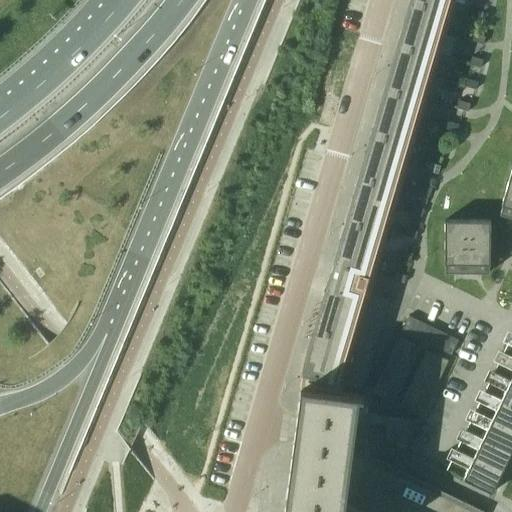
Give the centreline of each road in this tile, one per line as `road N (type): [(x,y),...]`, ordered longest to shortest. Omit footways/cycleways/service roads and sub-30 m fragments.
road 1 (residential): [(236,511),(380,0)]
road 2 (trunk): [(112,336),(254,0)]
road 3 (trunk): [(0,172),(109,80),(181,0)]
road 4 (trunk): [(40,511),(112,336)]
road 5 (trunk): [(123,0),(0,116)]
road 6 (trunk): [(0,405),(64,380),(112,336)]
